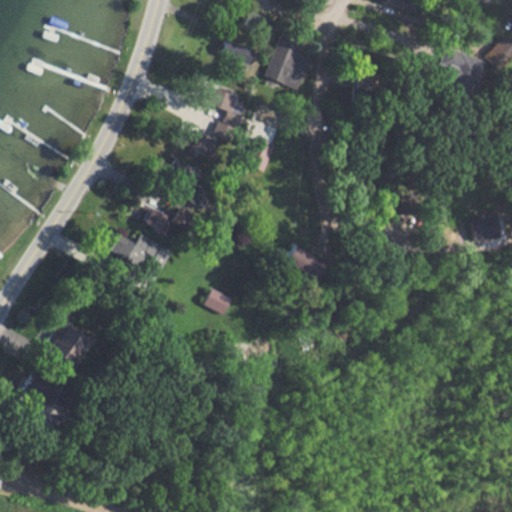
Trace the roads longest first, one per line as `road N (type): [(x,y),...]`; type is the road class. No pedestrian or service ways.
road 1 (residential): [(327,21),(317,180),(334,212),(422,244),(511,240)]
road 2 (residential): [(0,304),(94,163),(128,92),(157,0)]
road 3 (residential): [(122,511),(0,478)]
